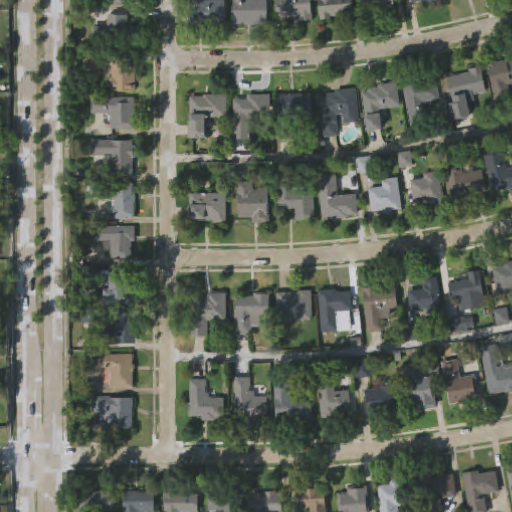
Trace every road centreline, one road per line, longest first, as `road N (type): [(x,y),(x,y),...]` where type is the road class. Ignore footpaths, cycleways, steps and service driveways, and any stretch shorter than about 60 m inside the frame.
road 1 (secondary): [(51,511),(55,0)]
road 2 (secondary): [(29,0),(30,511)]
road 3 (residential): [(52,459),(320,447),(511,419)]
road 4 (residential): [(167,457),(170,0)]
road 5 (residential): [(170,60),(274,61),(398,48),(511,21)]
road 6 (residential): [(170,258),(397,249),(511,227)]
